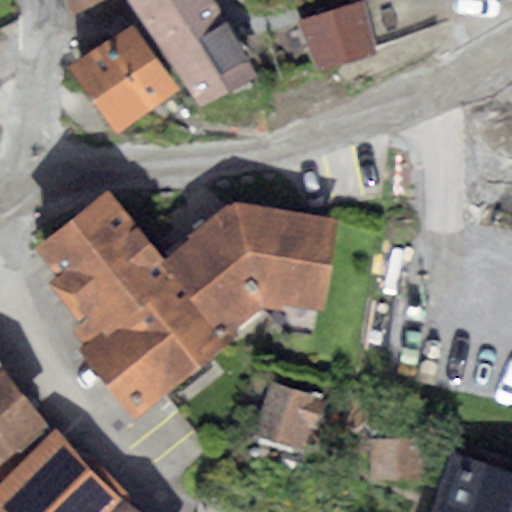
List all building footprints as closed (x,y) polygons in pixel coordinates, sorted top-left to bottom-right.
[(65,0),(70,13),(98,0),(65,0)] [(211,0),(133,0),(129,3),(200,103),(258,75),(211,0)] [(361,2),(298,21),(315,71),(375,57),(373,49),(361,2)] [(133,25),(68,67),(115,136),(183,93),(133,25)] [(35,247),(58,276),(49,282),(81,323),(74,329),(85,343),(79,348),(133,417),(227,344),(224,340),(162,260),(107,190),(35,247)] [(233,202),(162,260),(224,340),(260,306),(278,311),(284,302),(324,310),(334,220),(233,202)] [(3,369),(0,371),(0,462),(15,449),(26,462),(57,433),(3,369)] [(268,380),(250,437),(297,452),(308,420),(321,424),(329,400),(268,380)] [(26,462),(0,487),(0,505),(6,511),(136,511),(122,502),(130,494),(88,451),(81,457),(57,433),(56,432),(26,462)] [(422,439),(372,440),(373,480),(423,478),(422,439)] [(511,511),(511,473),(449,452),(428,511),(511,511)]
